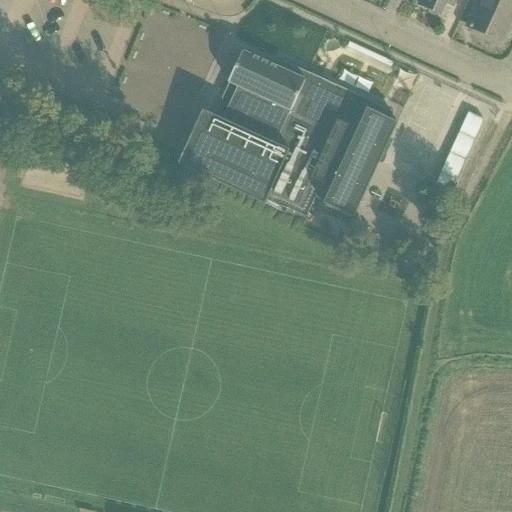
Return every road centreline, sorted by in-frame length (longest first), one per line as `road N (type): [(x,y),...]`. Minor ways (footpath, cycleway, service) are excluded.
road 1 (residential): [(511,83),(491,85),(307,0)]
road 2 (unknown): [(95,99),(152,95),(174,79),(194,57),(219,3)]
